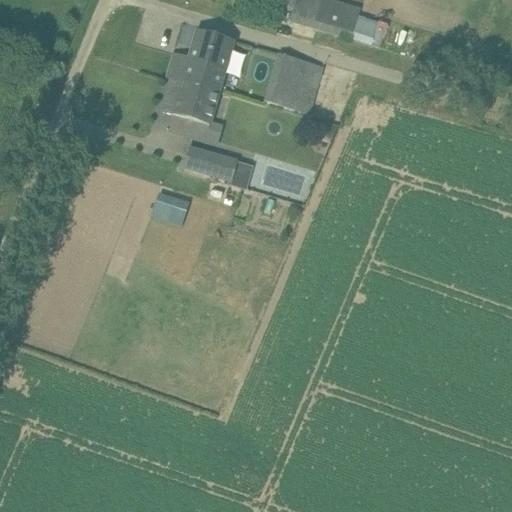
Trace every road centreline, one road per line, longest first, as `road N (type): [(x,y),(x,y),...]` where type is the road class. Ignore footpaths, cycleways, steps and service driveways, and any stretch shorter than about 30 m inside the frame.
road 1 (unknown): [(132,0),(511,110)]
road 2 (unclassified): [(0,245),(104,0)]
